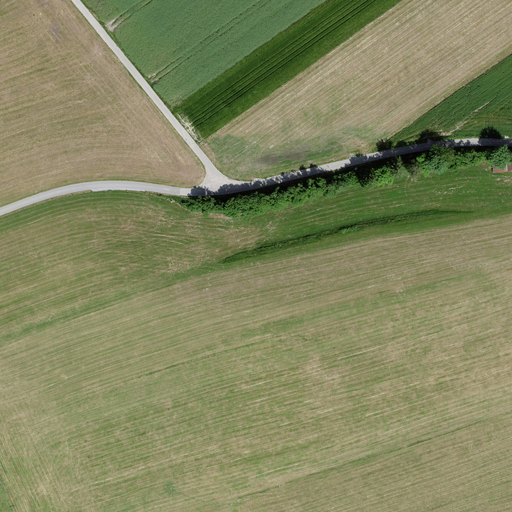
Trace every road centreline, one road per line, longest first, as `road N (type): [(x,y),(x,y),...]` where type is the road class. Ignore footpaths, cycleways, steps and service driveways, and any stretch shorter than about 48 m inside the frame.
road 1 (track): [(221,190),(423,146),(511,143)]
road 2 (track): [(221,190),(205,160),(69,0)]
road 3 (track): [(0,211),(107,184),(221,190)]
